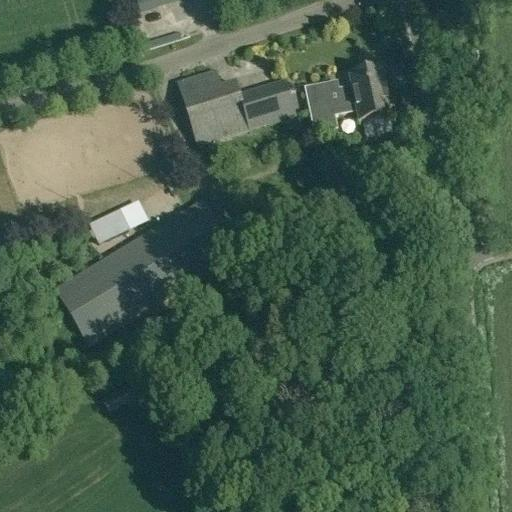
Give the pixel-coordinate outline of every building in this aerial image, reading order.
[(136,0),(141,13),(181,1),(180,0),(136,0)] [(268,39),(235,53),(245,75),(277,61),(268,39)] [(353,89),(339,92),(337,84),(306,91),(310,110),(387,94),(382,70),(350,77),(353,89)] [(295,119),(285,84),(240,97),(237,87),(221,91),(217,75),(178,86),(197,148),(295,119)] [(392,118),(387,94),(310,110),(315,135),(337,131),(334,118),(358,113),(360,124),(362,124),(366,141),(393,136),(389,118),(392,118)] [(233,158),(237,173),(251,169),(247,155),(233,158)] [(326,190),(336,224),(365,217),(355,182),(326,190)] [(240,237),(226,243),(203,205),(55,293),(88,348),(236,260),(240,266),(252,258),(240,237)] [(89,227),(99,248),(131,233),(120,212),(89,227)]
